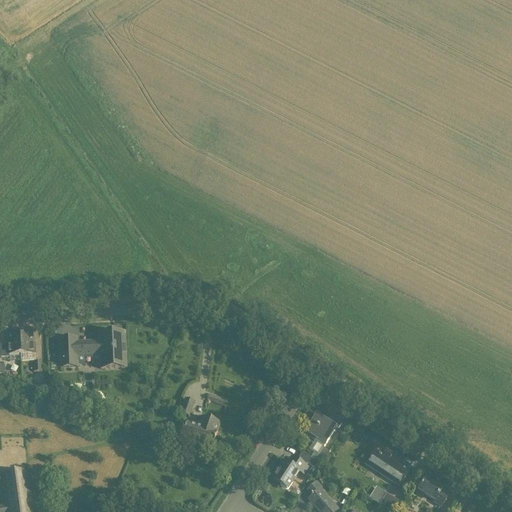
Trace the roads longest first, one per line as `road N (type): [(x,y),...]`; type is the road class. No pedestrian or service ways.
road 1 (residential): [(310,374),(236,325),(179,308),(0,316)]
road 2 (residential): [(511,507),(310,374)]
road 3 (residential): [(235,498),(310,374)]
